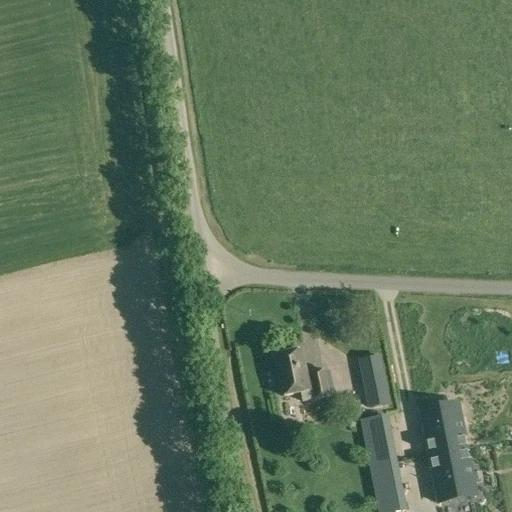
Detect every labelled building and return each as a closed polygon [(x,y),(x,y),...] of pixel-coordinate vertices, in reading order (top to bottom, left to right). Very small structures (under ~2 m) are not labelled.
[(276,357),(284,397),(302,394),(303,402),(330,397),(325,371),(311,374),(314,390),(310,391),(302,351),(276,357)] [(383,373),(363,377),(369,408),(389,404),(383,373)] [(496,395),(511,391),(511,373),(492,378),(496,395)] [(350,397),(353,410),(359,409),(357,396),(350,397)] [(454,399),(418,406),(428,453),(464,444),(454,399)] [(511,409),(497,413),(501,432),(511,429),(511,409)] [(383,414),(361,419),(366,443),(389,438),(383,414)] [(464,444),(428,453),(438,500),(440,500),(439,496),(472,489),(473,492),(474,492),(464,444)] [(398,482),(376,487),(381,511),(404,507),(398,482)]
